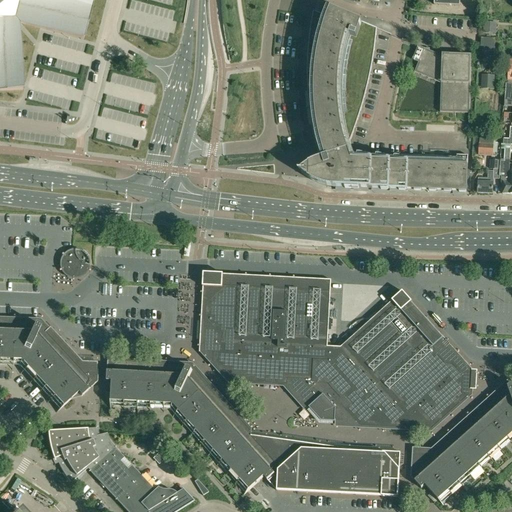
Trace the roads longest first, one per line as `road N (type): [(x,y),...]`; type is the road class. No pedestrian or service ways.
road 1 (unclassified): [(0,299),(65,301),(115,263),(413,280),(476,356),(511,357)]
road 2 (primary): [(157,216),(403,243),(511,244)]
road 3 (primary): [(511,220),(308,215),(170,196)]
road 4 (unclassified): [(180,149),(273,145),(265,56),(274,0)]
road 5 (unclassified): [(0,122),(81,126),(107,37)]
road 6 (primary): [(0,198),(157,216)]
road 7 (primary): [(151,192),(0,170)]
road 8 (tertiary): [(180,149),(195,87),(201,0)]
